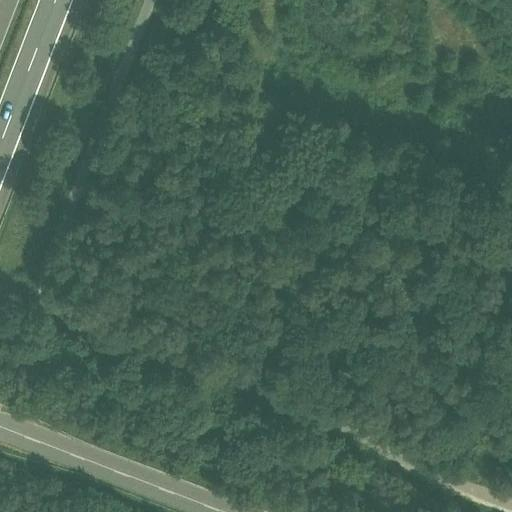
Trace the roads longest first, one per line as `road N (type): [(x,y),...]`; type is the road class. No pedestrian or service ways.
road 1 (track): [(511,503),(216,383),(83,361),(59,328),(65,257),(164,0)]
road 2 (tertiary): [(243,511),(0,420)]
road 3 (motorway): [(0,167),(64,0)]
